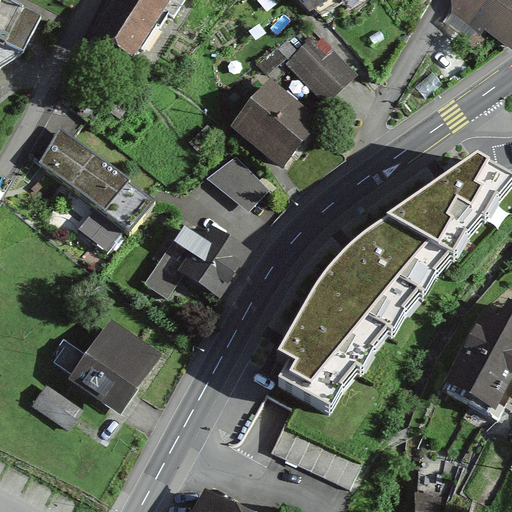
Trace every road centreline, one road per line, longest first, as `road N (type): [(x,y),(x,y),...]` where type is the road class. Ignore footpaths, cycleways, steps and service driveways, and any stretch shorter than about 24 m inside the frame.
road 1 (tertiary): [(138,511),(266,276),(301,231),(381,168)]
road 2 (residential): [(0,185),(101,0)]
road 3 (residential): [(446,0),(378,111),(370,149),(381,168)]
